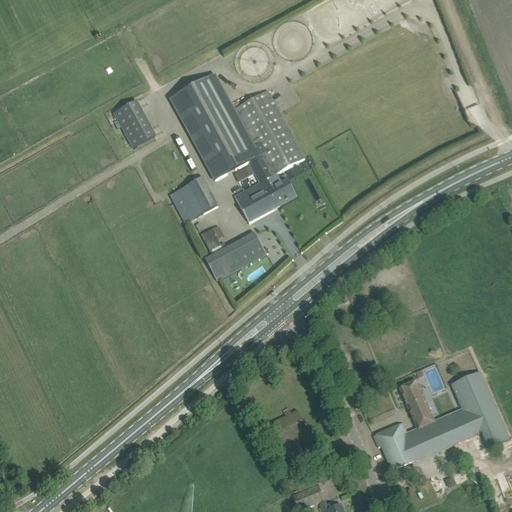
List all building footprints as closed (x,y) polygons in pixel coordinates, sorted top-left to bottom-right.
[(215,182),(249,163),(260,157),(235,112),(216,76),(170,101),(215,182)] [(249,163),(261,184),(275,177),(305,160),(269,93),(235,112),(260,157),(249,163)] [(235,103),(237,109),(245,105),(242,100),(235,103)] [(116,112),(132,150),(158,139),(142,101),(116,112)] [(275,188),(274,185),(278,183),(275,177),(261,184),(235,198),(250,224),(279,208),(278,206),(296,197),(288,181),(275,188)] [(184,190),(171,197),(186,225),(199,219),(184,190)] [(202,237),(213,257),(228,249),(225,245),(222,247),(219,242),(213,231),(202,237)] [(206,261),(218,283),(267,256),(255,234),(228,249),(213,257),(206,261)] [(459,384),(452,387),(462,410),(474,438),(482,434),(489,451),(511,441),(482,374),(479,375),(464,382),(462,383),(459,384)] [(401,390),(418,430),(434,422),(417,383),(401,390)] [(382,448),(392,473),(474,438),(462,410),(434,422),(418,430),(408,435),(403,425),(374,438),(379,449),(382,448)] [(282,431),(301,424),(297,412),(277,420),(282,431)] [(267,422),(262,424),(269,438),(274,436),(279,434),(274,424),(269,426),(267,422)] [(475,474),(471,480),(480,485),(484,480),(475,474)] [(487,484),(492,494),(498,491),(493,481),(487,484)] [(325,502),(319,487),(293,497),(298,511),(300,511),(320,504),(325,502)] [(343,511),(341,507),(329,511),(325,502),(320,504),(323,511),(343,511)]
